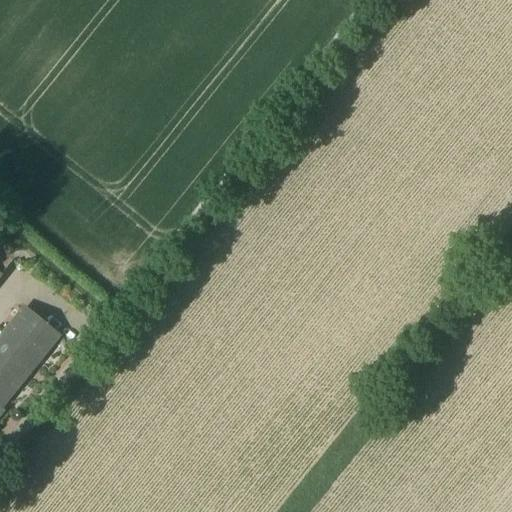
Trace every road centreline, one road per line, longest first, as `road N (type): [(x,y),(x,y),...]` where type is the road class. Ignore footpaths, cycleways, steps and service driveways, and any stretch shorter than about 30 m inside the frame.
road 1 (track): [(121,313),(372,0)]
road 2 (unclassified): [(0,464),(121,313)]
